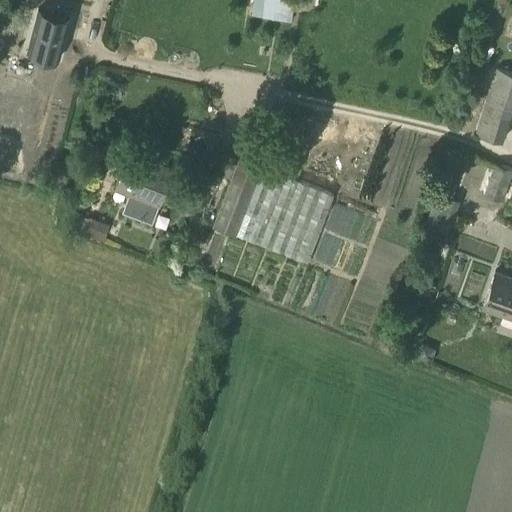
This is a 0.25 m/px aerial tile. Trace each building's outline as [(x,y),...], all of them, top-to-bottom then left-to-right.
[(293,0),(252,0),(250,15),(289,22),(290,22),(293,0)] [(36,7),(23,52),(54,60),(66,16),(36,7)] [(511,62),(499,59),(496,68),(496,67),(474,133),(500,141),(511,103),(511,62)] [(334,193),(262,165),(239,156),(234,167),(218,161),(215,172),(230,178),(212,225),(306,263),(312,247),(334,193)] [(147,166),(127,159),(115,190),(127,195),(122,211),(152,222),(158,206),(157,206),(171,168),(149,160),(147,166)] [(470,190),(483,194),(478,207),(494,212),(498,199),(502,201),(507,187),(511,188),(511,191),(506,209),(511,211),(511,181),(509,180),(511,172),(511,169),(494,163),(492,167),(480,164),(470,190)] [(448,232),(459,200),(437,192),(425,224),(448,232)] [(103,238),(108,225),(90,218),(85,232),(103,238)] [(202,248),(207,234),(180,224),(175,239),(202,248)] [(511,317),(511,277),(494,272),(481,307),(511,317)]
